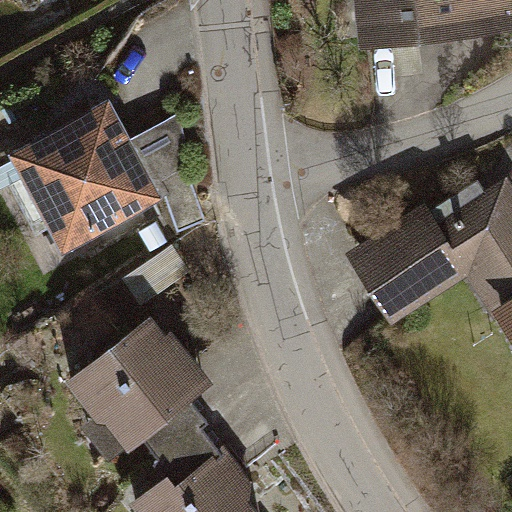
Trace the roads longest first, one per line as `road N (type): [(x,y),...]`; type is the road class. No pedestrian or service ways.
road 1 (residential): [(244,177),(281,339),(335,458),(372,511)]
road 2 (residential): [(244,177),(380,161),(511,108)]
road 3 (residential): [(221,0),(244,177)]
